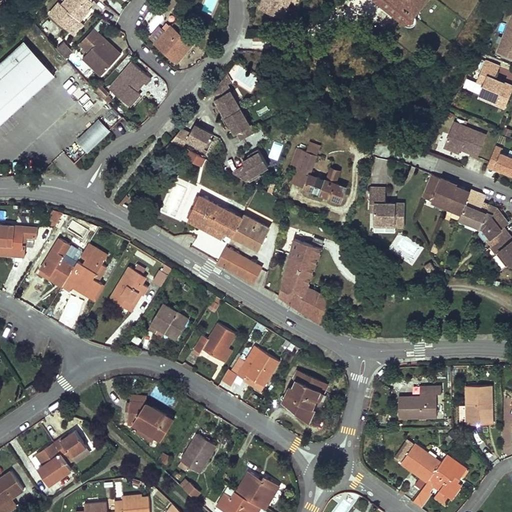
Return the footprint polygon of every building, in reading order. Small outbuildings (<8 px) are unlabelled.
[(49,14),(67,30),(74,21),(72,20),(75,17),(77,18),(79,20),(89,8),(87,6),(92,1),(90,0),(68,0),(67,0),(65,0),(61,5),(58,3),(49,14)] [(174,8),(164,0),(162,3),(171,11),(174,8)] [(285,0),(265,0),(266,0),(264,0),(262,0),(259,9),(282,19),(289,3),(285,2),(285,0)] [(415,15),(413,13),(421,4),(416,0),(376,0),(405,24),(407,25),(410,25),(413,24),(414,23),(416,20),(416,18),(415,15)] [(511,20),(504,40),(508,42),(505,49),(501,47),(498,55),(511,60),(511,20)] [(194,44),(172,25),(167,32),(160,26),(151,38),(157,43),(156,44),(175,60),(181,53),(185,55),(194,44)] [(92,48),(102,37),(94,29),(84,40),(92,48)] [(92,48),(83,58),(102,75),(118,57),(111,50),(113,47),(102,37),(92,48)] [(24,42),(0,63),(0,124),(55,75),(24,42)] [(65,44),(59,50),(67,59),(73,52),(65,44)] [(121,54),(113,47),(111,50),(118,57),(121,54)] [(185,55),(181,53),(175,60),(178,63),(185,55)] [(227,77),(253,89),(261,73),(235,61),(227,77)] [(110,89),(130,107),(141,94),(138,92),(135,89),(142,80),(145,83),(146,84),(151,78),(133,62),(110,89)] [(487,99),(486,102),(505,110),(511,92),(511,87),(504,84),(503,86),(499,85),(500,82),(495,80),(499,68),(485,62),(480,75),(487,77),(483,87),(479,96),(487,99)] [(476,84),(483,87),(487,77),(480,75),(476,84)] [(242,108),(224,78),(213,90),(219,99),(218,99),(218,100),(220,104),(222,106),(218,108),(224,118),(242,108)] [(145,83),(142,80),(135,89),(138,92),(145,83)] [(100,86),(95,90),(107,103),(112,99),(100,86)] [(243,139),(256,132),(242,108),(224,118),(230,129),(233,127),(237,134),(239,133),(243,139)] [(108,130),(99,121),(78,143),(87,151),(108,130)] [(472,151),(470,155),(470,156),(477,159),(486,137),(454,124),(444,149),(459,155),(460,151),(462,146),(472,151)] [(181,130),(172,140),(183,147),(187,139),(208,150),(213,139),(210,138),(212,134),(196,126),(195,125),(189,134),(181,130)] [(306,150),(318,155),(321,147),(309,142),(306,150)] [(460,151),(470,155),(472,151),(462,146),(460,151)] [(291,166),(296,168),(304,149),(298,147),(291,166)] [(245,166),(234,173),(249,181),(250,181),(254,178),(253,175),(260,171),(269,166),(259,148),(249,154),(251,157),(243,162),(245,166)] [(495,148),(489,164),(495,166),(495,169),(501,171),(511,175),(511,159),(501,155),(502,151),(495,148)] [(310,174),(305,186),(340,200),(345,187),(336,183),(341,171),(332,167),(327,179),(311,173),(318,155),(306,150),(304,149),(296,168),(310,174)] [(205,158),(190,150),(187,158),(201,166),(205,158)] [(292,181),(305,186),(310,174),(296,168),(292,181)] [(448,208),(457,187),(452,186),(451,188),(448,187),(450,183),(441,179),(433,176),(424,198),(448,208)] [(473,208),(478,194),(471,191),(470,193),(464,190),(457,187),(448,208),(462,214),(465,205),(473,208)] [(386,189),(370,188),(370,204),(374,204),(374,212),(374,224),(385,224),(385,227),(404,228),(405,204),(395,204),(395,206),(391,206),(391,204),(385,204),(386,189)] [(226,231),(232,234),(258,248),(269,227),(243,213),(241,216),(199,194),(189,218),(223,236),(226,231)] [(483,204),(484,202),(486,198),(478,194),(473,208),(465,205),(462,214),(460,219),(481,228),(487,214),(485,213),(486,210),(482,209),(483,204)] [(497,210),(488,206),(486,210),(485,213),(487,214),(481,228),(483,229),(491,238),(488,240),(493,247),(508,235),(503,229),(509,225),(497,210)] [(63,212),(54,210),(46,222),(54,227),(63,212)] [(37,237),(38,228),(0,225),(0,254),(25,256),(26,245),(24,245),(24,236),(37,237)] [(511,240),(508,235),(493,247),(507,265),(510,264),(511,265),(511,240)] [(53,280),(62,286),(83,252),(61,238),(42,269),(55,277),(53,280)] [(278,296),(319,320),(328,300),(331,295),(308,288),(323,248),(295,238),(278,296)] [(83,252),(62,286),(70,291),(72,286),(75,282),(90,291),(96,281),(93,279),(97,272),(108,256),(88,244),(83,252)] [(219,262),(254,282),(263,267),(228,247),(219,262)] [(431,261),(424,265),(429,273),(435,270),(431,261)] [(139,292),(144,295),(148,287),(138,281),(142,275),(130,267),(111,298),(119,303),(122,299),(130,305),(139,292)] [(55,277),(42,269),(40,272),(53,280),(55,277)] [(162,286),(167,274),(158,270),(153,282),(162,286)] [(75,282),(72,286),(87,295),(90,291),(75,282)] [(133,312),(144,295),(139,292),(130,305),(122,299),(119,303),(133,312)] [(214,296),(209,309),(216,311),(220,298),(214,296)] [(177,339),(189,319),(164,303),(149,329),(155,333),(159,327),(177,339)] [(335,326),(349,332),(362,312),(344,306),(335,326)] [(227,347),(228,348),(237,334),(219,323),(209,338),(204,335),(193,352),(199,355),(203,349),(220,359),(227,347)] [(231,349),(228,348),(227,347),(220,359),(224,361),(231,349)] [(247,375),(266,386),(281,361),(263,350),(253,366),(246,362),(238,374),(245,379),(247,375)] [(229,369),(222,380),(231,386),(237,374),(229,369)] [(291,386),(283,402),(309,422),(316,409),(313,407),(317,400),(319,401),(328,384),(298,371),(294,379),(297,381),(294,388),(291,386)] [(262,392),(266,386),(247,375),(245,379),(255,385),(254,386),(262,392)] [(468,424),(488,422),(487,403),(493,402),(492,383),(466,385),(467,404),(468,421),(468,424)] [(34,384),(26,390),(31,397),(39,391),(34,384)] [(133,395),(133,403),(143,403),(144,395),(133,395)] [(427,396),(420,396),(400,396),(400,418),(437,416),(437,396),(427,396)] [(143,403),(133,403),(131,403),(129,424),(136,424),(140,426),(155,435),(162,440),(171,426),(164,421),(168,415),(148,403),(143,403)] [(468,421),(467,404),(460,405),(460,421),(468,421)] [(175,420),(168,415),(164,421),(171,426),(175,420)] [(155,435),(140,426),(137,432),(151,441),(155,435)] [(62,437),(54,442),(69,464),(75,460),(73,457),(88,446),(77,430),(63,439),(62,437)] [(198,434),(182,462),(199,473),(216,445),(198,434)] [(462,447),(466,441),(460,435),(456,442),(462,447)] [(394,457),(401,462),(413,445),(407,440),(394,457)] [(69,464),(54,442),(37,454),(44,465),(39,469),(50,484),(72,469),(69,464)] [(428,480),(441,463),(415,443),(413,445),(401,462),(400,463),(426,483),(428,480)] [(468,469),(447,454),(441,463),(428,480),(435,486),(438,483),(442,486),(440,489),(447,494),(455,494),(462,484),(459,482),(454,478),(457,475),(461,479),(468,469)] [(164,470),(170,461),(162,456),(158,463),(164,470)] [(0,507),(3,511),(7,511),(15,506),(10,500),(25,490),(12,471),(0,479),(0,507)] [(249,471),(236,492),(262,507),(266,510),(271,501),(269,500),(273,495),(274,496),(281,485),(265,475),(263,479),(249,471)] [(187,480),(182,486),(186,490),(191,484),(187,480)] [(435,486),(428,480),(426,483),(414,500),(419,505),(422,506),(432,492),(431,491),(435,486)] [(191,484),(186,490),(192,496),(197,490),(191,484)] [(258,511),(262,507),(236,492),(233,497),(226,493),(218,507),(226,511),(258,511)] [(115,511),(150,511),(150,497),(143,498),(143,495),(123,497),(124,501),(115,502),(115,511)] [(107,511),(107,502),(86,504),(86,511),(107,511)]
